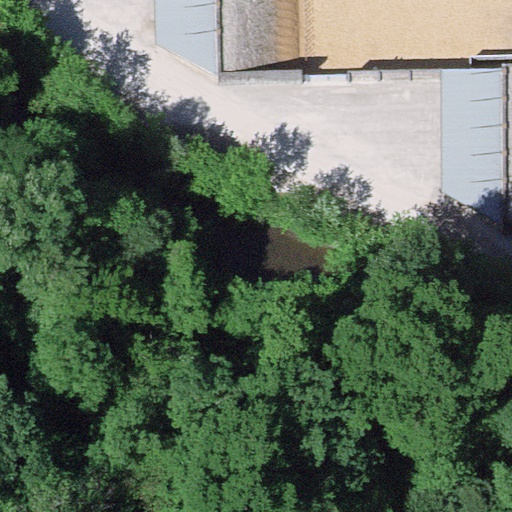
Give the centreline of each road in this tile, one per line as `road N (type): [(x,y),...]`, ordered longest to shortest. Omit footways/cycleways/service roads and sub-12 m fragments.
road 1 (track): [(29,0),(194,109),(444,239),(511,258)]
road 2 (track): [(108,511),(0,411)]
